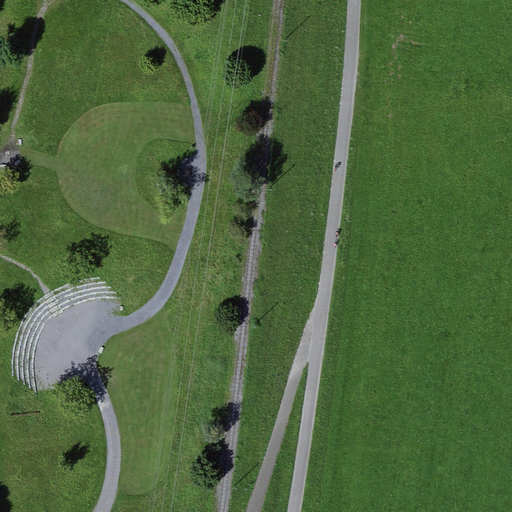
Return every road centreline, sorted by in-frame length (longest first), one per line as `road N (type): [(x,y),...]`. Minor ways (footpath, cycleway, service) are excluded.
road 1 (track): [(295,511),(358,0)]
road 2 (track): [(320,318),(252,511)]
